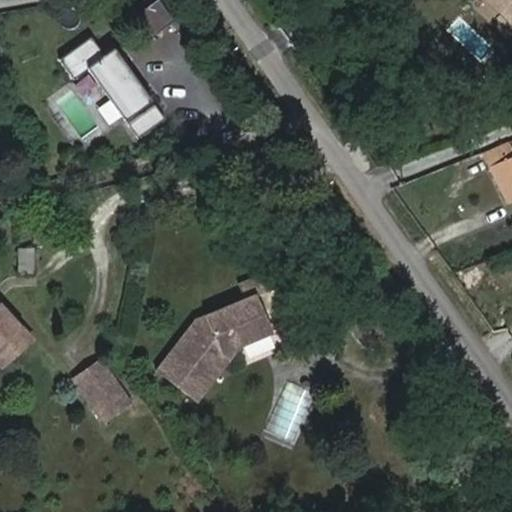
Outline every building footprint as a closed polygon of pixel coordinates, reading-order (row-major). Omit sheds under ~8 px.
[(511,0),(480,0),(511,30),(511,0)] [(163,123),(96,22),(52,51),(69,76),(86,65),(136,141),(163,123)] [(486,157),(508,202),(511,199),(511,153),(508,146),(486,157)] [(33,250),(19,250),(19,274),(33,274),(33,250)] [(249,278),(257,296),(274,289),(267,271),(249,278)] [(257,296),(249,278),(239,283),(244,299),(195,319),(155,370),(189,397),(221,355),(240,347),(273,333),(257,296)] [(364,298),(340,316),(365,349),(389,331),(364,298)] [(0,363),(2,366),(31,338),(0,304),(0,363)] [(240,347),(221,355),(189,397),(197,404),(240,347)] [(100,361),(75,380),(103,422),(130,403),(100,361)] [(153,412),(127,428),(139,447),(165,431),(153,412)]
